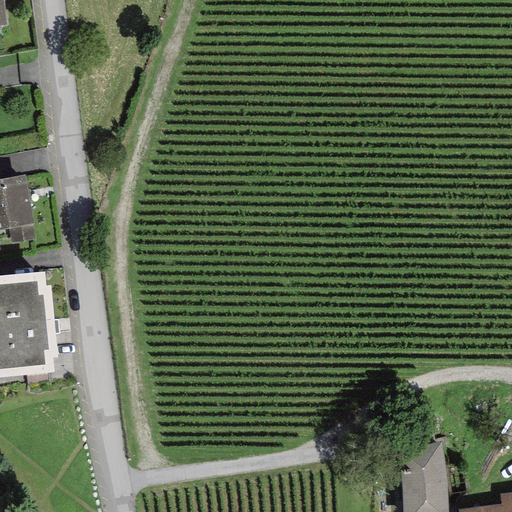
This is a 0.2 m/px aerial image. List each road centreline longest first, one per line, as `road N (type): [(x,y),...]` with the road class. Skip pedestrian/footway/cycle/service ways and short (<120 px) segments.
road 1 (unclassified): [(52,0),(95,346),(125,511)]
road 2 (unknown): [(118,485),(308,451),(412,377),(446,369),(511,378)]
